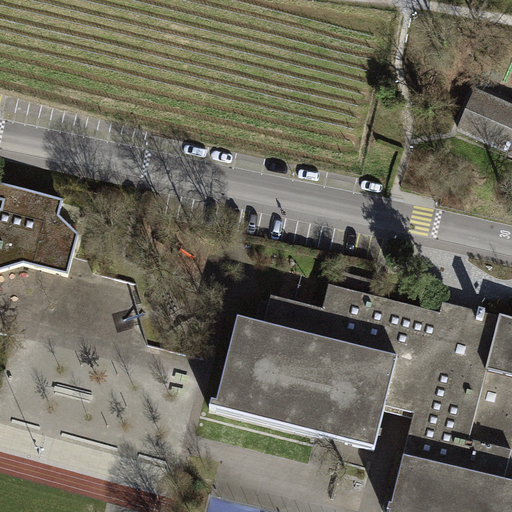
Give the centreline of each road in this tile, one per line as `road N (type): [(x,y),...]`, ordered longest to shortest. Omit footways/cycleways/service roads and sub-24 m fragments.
road 1 (residential): [(0,134),(511,243)]
road 2 (track): [(511,17),(382,0)]
